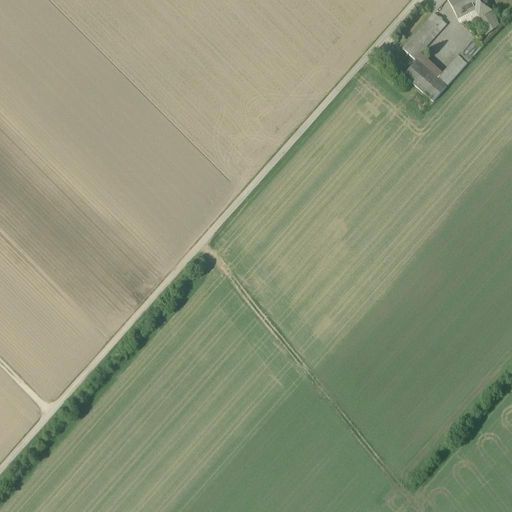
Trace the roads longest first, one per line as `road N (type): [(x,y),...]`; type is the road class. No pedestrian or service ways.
road 1 (track): [(0,469),(416,0)]
road 2 (track): [(202,242),(418,511)]
